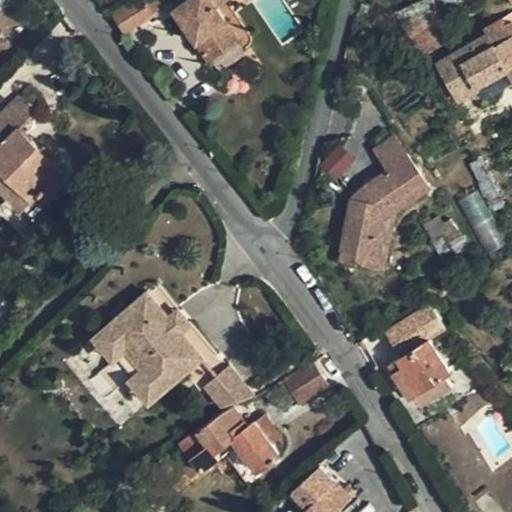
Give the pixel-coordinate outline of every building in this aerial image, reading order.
[(160,5),(156,0),(132,0),(113,12),(125,31),(153,13),(152,10),(160,5)] [(186,0),(175,8),(178,13),(192,4),(188,0),(186,0)] [(212,0),(188,0),(192,4),(178,13),(209,58),(237,38),(219,10),(212,0)] [(226,0),(212,0),(219,10),(228,4),(226,0)] [(511,26),(496,35),(491,27),(437,57),(457,93),(478,83),(484,93),(511,77),(511,26)] [(80,75),(63,63),(43,94),(62,103),(80,75)] [(52,158),(41,148),(19,125),(35,108),(21,94),(0,114),(0,133),(5,140),(0,145),(0,175),(7,172),(34,198),(62,169),(52,158)] [(384,171),(364,184),(361,197),(349,195),(339,247),(372,252),(379,215),(390,209),(425,189),(393,135),(370,148),(384,171)] [(46,143),(41,148),(52,158),(56,153),(46,143)] [(336,145),(321,167),(338,179),(354,157),(336,145)] [(0,183),(24,207),(34,198),(7,172),(0,175),(0,183)] [(339,185),(336,185),(339,191),(348,185),(345,179),(343,182),(339,185)] [(364,184),(349,195),(361,197),(364,184)] [(379,267),(390,209),(379,215),(372,252),(339,247),(336,259),(379,267)] [(0,285),(7,293),(18,282),(0,261),(0,285)] [(184,330),(171,316),(148,293),(109,328),(127,348),(132,344),(156,370),(151,374),(168,393),(208,357),(184,330)] [(181,308),(171,316),(184,330),(193,322),(181,308)] [(156,403),(168,393),(151,374),(156,370),(132,344),(127,348),(109,328),(98,338),(120,362),(131,352),(146,369),(135,380),(156,403)] [(417,391),(448,372),(452,368),(432,334),(390,360),(411,395),(417,391)] [(316,358),(285,377),(300,399),(330,381),(316,358)] [(226,406),(259,393),(234,364),(209,387),(226,406)] [(454,382),(448,372),(417,391),(423,402),(454,382)] [(280,450),(274,441),(257,419),(256,418),(249,423),(236,405),(218,415),(181,441),(192,457),(182,465),(191,477),(240,441),(259,467),(280,450)] [(266,413),(257,419),(274,441),(282,435),(266,413)] [(351,497),(345,489),(322,463),(293,489),(306,505),(304,506),(308,511),(339,511),(338,510),(351,497)] [(352,483),(345,489),(351,497),(358,490),(352,483)]
